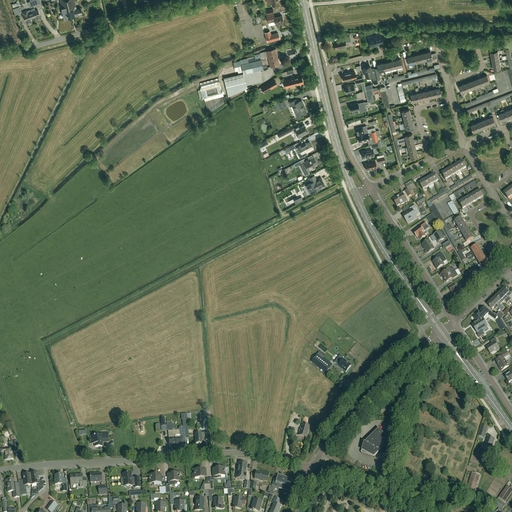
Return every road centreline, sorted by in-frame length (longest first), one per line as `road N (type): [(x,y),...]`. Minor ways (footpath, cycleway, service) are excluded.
road 1 (track): [(350,183),(44,342)]
road 2 (residential): [(310,468),(252,453),(44,464)]
road 3 (residential): [(437,40),(326,67),(346,147),(370,188)]
road 4 (secondary): [(355,195),(303,0)]
road 5 (unclassified): [(0,54),(193,0)]
road 6 (residential): [(320,452),(358,405),(441,331)]
road 7 (secondary): [(441,331),(355,195)]
road 8 (residential): [(453,321),(370,188)]
road 9 (residential): [(445,511),(353,475),(320,452)]
road 10 (secondary): [(511,429),(441,331)]
